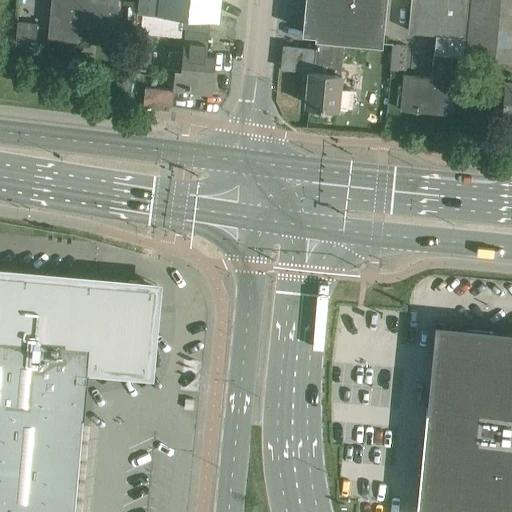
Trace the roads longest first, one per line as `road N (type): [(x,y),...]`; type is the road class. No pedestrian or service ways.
road 1 (secondary): [(257,218),(229,511)]
road 2 (secondary): [(301,511),(292,447),(308,225)]
road 3 (secondary): [(0,176),(257,218)]
road 4 (secondary): [(511,190),(255,162)]
road 5 (secondary): [(255,162),(0,133)]
road 6 (secondary): [(308,225),(511,247)]
road 7 (unclassified): [(264,0),(255,162)]
